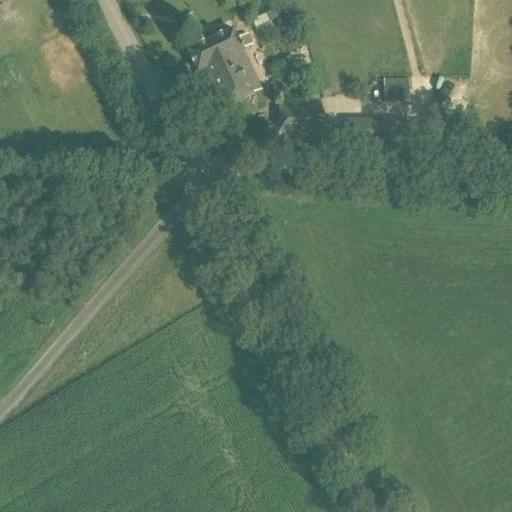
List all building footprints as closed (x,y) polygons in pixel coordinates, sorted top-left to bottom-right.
[(261,35),(270,31),(270,30),(271,30),(271,29),(271,28),(272,28),(272,27),(271,27),(271,26),(270,23),(278,19),(274,10),(251,21),(257,33),(257,34),(258,35),(259,35),(260,35),(261,35)] [(286,19),(278,22),(282,30),(290,27),(286,19)] [(234,40),(230,32),(187,53),(216,113),(259,92),(239,50),(251,46),(246,35),(234,40)] [(320,143),(321,104),(279,103),(278,143),(320,143)] [(398,148),(398,147),(399,121),(343,120),(343,148),(398,148)]
